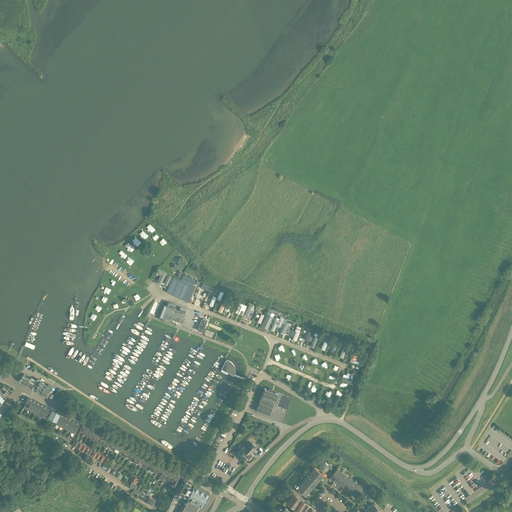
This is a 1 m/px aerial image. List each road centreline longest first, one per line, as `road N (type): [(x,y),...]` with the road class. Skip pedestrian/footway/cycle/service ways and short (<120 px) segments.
road 1 (tertiary): [(202,483),(23,388)]
road 2 (tertiary): [(243,503),(278,453),(326,419)]
